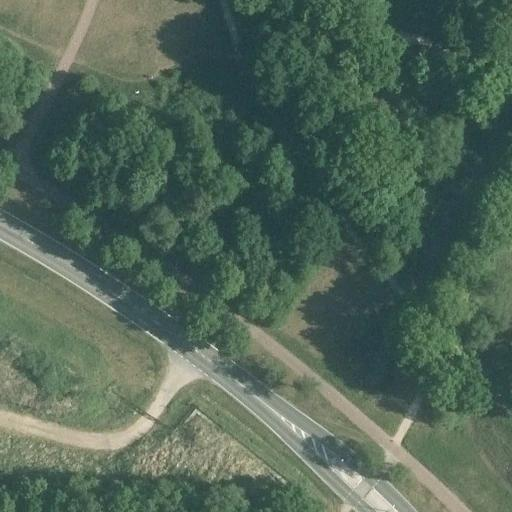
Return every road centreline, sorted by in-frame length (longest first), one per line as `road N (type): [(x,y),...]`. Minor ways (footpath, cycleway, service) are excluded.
road 1 (secondary): [(244,389),(67,265),(0,228)]
road 2 (secondary): [(403,511),(299,418),(244,389)]
road 3 (secondary): [(244,389),(363,511)]
